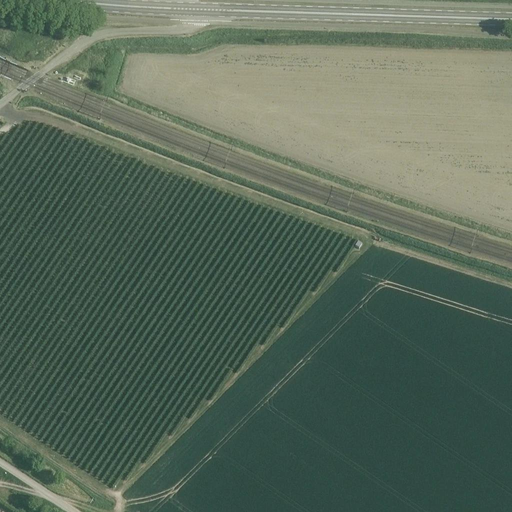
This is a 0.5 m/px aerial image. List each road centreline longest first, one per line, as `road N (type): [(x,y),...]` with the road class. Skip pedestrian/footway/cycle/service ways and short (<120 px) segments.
road 1 (primary): [(511,19),(196,10)]
road 2 (unclassified): [(0,104),(94,37),(177,31),(192,25),(196,10)]
road 3 (primary): [(196,10),(61,0)]
